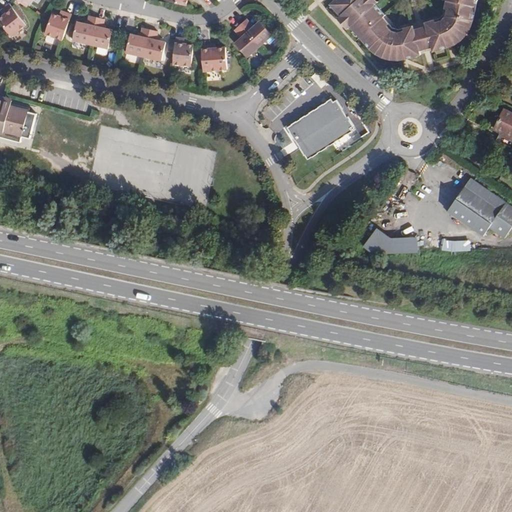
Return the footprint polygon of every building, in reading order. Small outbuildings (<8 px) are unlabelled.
[(416,29),(415,25),(401,28),(395,27),(385,16),(387,14),(377,4),(377,3),(371,8),(369,6),(371,5),(366,0),(336,0),(332,4),(342,14),(345,17),(342,20),(348,26),(350,23),(353,27),(360,35),(372,48),(376,45),(380,48),(383,50),(386,51),(389,53),(392,54),(395,54),(397,54),(400,54),(402,54),(404,54),(406,54),(408,58),(423,54),(422,50),(416,29)] [(466,29),(468,25),(469,23),(470,21),(470,19),(475,20),(478,0),(447,0),(445,14),(441,17),(427,21),(428,26),(434,47),(435,51),(450,47),(448,42),(454,39),(457,37),(460,35),(463,32),(466,29)] [(0,21),(12,37),(26,26),(11,5),(5,10),(8,14),(5,16),(0,19),(0,21)] [(63,41),(72,16),(65,13),(64,19),(60,17),(54,15),(47,36),(63,41)] [(92,45),(98,18),(91,16),(90,23),(89,25),(84,24),(78,23),(74,41),(92,45)] [(110,49),(114,31),(107,30),(103,29),(104,27),(106,20),(98,18),(92,45),(110,49)] [(261,46),(273,35),(261,22),(254,28),(247,20),(242,25),(261,46)] [(261,46),(242,25),(236,30),(243,38),(236,44),(248,57),(261,46)] [(434,47),(428,26),(422,27),(416,29),(422,50),(428,49),(434,47)] [(145,57),(151,30),(143,29),(142,35),(141,38),(137,37),(131,35),(127,53),(145,57)] [(162,61),(166,43),(160,42),(157,41),(157,39),(159,32),(151,30),(145,57),(162,61)] [(192,66),(194,45),(187,45),(184,44),(184,39),(177,38),(174,64),(192,66)] [(228,70),(226,48),(215,49),(211,49),(210,45),(202,46),(205,72),(228,70)] [(298,139),(302,137),(306,143),(302,145),(308,154),(309,153),(311,157),(314,155),(316,155),(321,152),(320,151),(324,149),(324,150),(330,147),(329,145),(332,143),(334,144),(338,141),(338,140),(341,138),(343,138),(347,135),(348,133),(350,132),(352,132),(356,130),(354,126),(357,124),(351,114),(350,115),(345,108),(346,107),(340,97),(336,99),(334,96),(330,99),(330,100),(327,102),(326,102),(321,105),(321,106),(317,108),(312,111),(312,112),(309,114),(308,113),(303,116),(303,117),(300,119),(299,119),(293,122),(293,124),(291,125),(291,126),(294,130),(294,131),(294,132),(298,139)] [(13,104),(6,102),(5,105),(0,103),(0,136),(24,142),(25,136),(33,137),(39,112),(31,111),(31,108),(13,104)] [(511,140),(511,112),(505,109),(496,128),(504,132),(502,136),(511,140)] [(124,160),(126,143),(133,143),(134,130),(100,127),(96,162),(110,163),(110,171),(118,171),(119,160),(124,160)] [(511,147),(511,145),(511,140),(502,136),(499,141),(511,147)] [(414,183),(417,174),(410,171),(407,181),(414,183)] [(511,206),(471,178),(448,212),(484,237),(490,228),(505,239),(511,227),(511,206)] [(378,228),(364,248),(382,260),(386,254),(419,254),(419,238),(392,238),(378,228)] [(443,252),(471,251),(471,240),(443,241),(443,252)]
